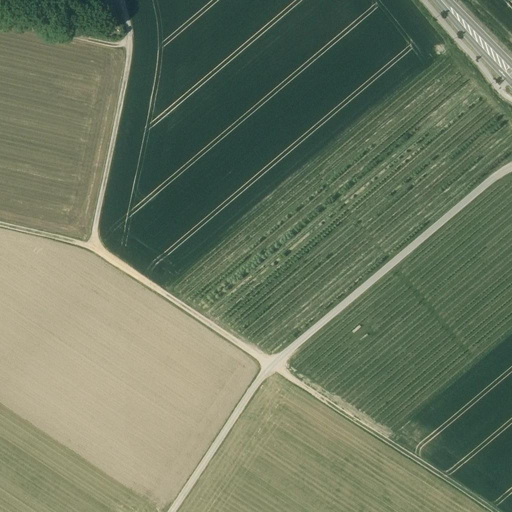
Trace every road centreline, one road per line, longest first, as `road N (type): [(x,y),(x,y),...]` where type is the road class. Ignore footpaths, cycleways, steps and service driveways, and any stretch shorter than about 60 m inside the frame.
road 1 (track): [(493,511),(88,245),(0,224)]
road 2 (track): [(171,511),(263,375),(511,167)]
road 3 (track): [(88,245),(129,49),(0,20)]
